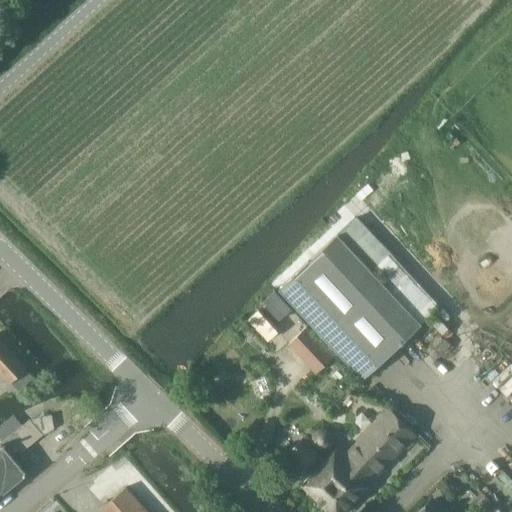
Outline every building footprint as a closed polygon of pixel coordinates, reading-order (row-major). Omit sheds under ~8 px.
[(336,234),(278,288),(361,377),(419,323),(439,306),(358,216),(336,234)] [(288,343),(314,372),(332,356),(305,327),(288,343)] [(9,382),(18,391),(33,377),(24,368),(25,367),(0,339),(0,373),(9,383),(9,382)] [(389,410),(348,451),(374,477),(415,436),(389,410)] [(28,420),(0,443),(0,444),(8,454),(16,447),(19,451),(40,434),(43,431),(52,429),(50,418),(29,422),(28,420)] [(312,436),(312,438),(312,440),(312,441),(313,441),(313,443),(314,445),(316,446),(317,447),(319,448),(321,448),(323,448),(325,448),(327,447),(328,446),(330,445),(331,443),(332,442),(332,440),(332,438),(332,436),(332,434),(331,432),(329,431),(328,430),(326,429),(324,428),(322,428),(320,428),(318,429),(316,430),(315,431),(314,432),(313,434),(312,436)] [(312,461),(318,467),(324,460),(309,445),(313,441),(305,434),(284,456),(300,472),(312,461)] [(0,493),(24,473),(8,454),(0,444),(0,493)] [(324,460),(318,467),(302,483),(331,511),(340,511),(374,477),(348,451),(340,444),(324,460)] [(146,511),(124,487),(99,510),(100,511),(146,511)] [(417,511),(441,511),(430,500),(417,511)]
